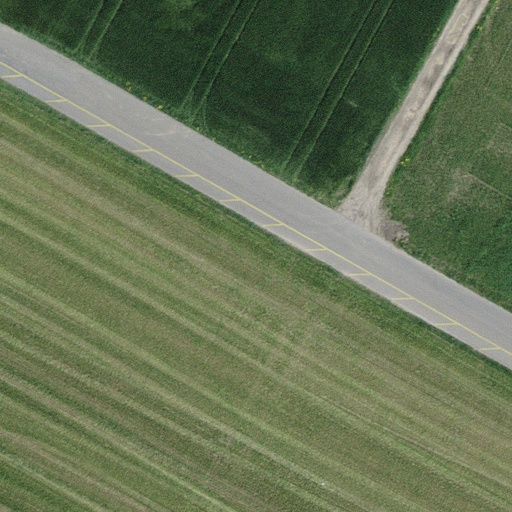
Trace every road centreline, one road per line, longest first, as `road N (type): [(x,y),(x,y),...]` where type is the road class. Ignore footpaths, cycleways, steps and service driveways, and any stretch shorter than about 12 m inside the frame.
road 1 (tertiary): [(511,344),(0,54)]
road 2 (track): [(338,244),(470,0)]
